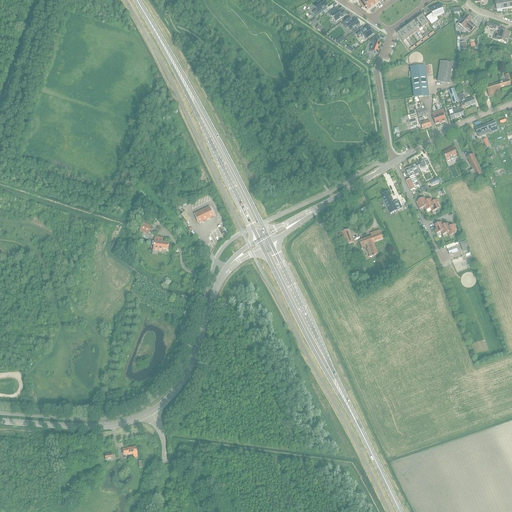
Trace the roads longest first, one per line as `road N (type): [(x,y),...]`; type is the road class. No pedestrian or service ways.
road 1 (unknown): [(86,427),(100,334),(70,302),(53,236),(0,221)]
road 2 (tertiary): [(150,411),(184,376),(229,264)]
road 3 (primary): [(266,234),(186,89)]
road 4 (primary): [(262,246),(339,389)]
road 5 (primary): [(186,89),(252,228)]
road 6 (tertiary): [(0,420),(86,427),(150,411)]
road 7 (primary): [(339,389),(275,254)]
road 8 (primary): [(399,511),(339,389)]
road 9 (residential): [(394,162),(376,72),(389,30)]
road 10 (tertiary): [(394,162),(511,103)]
